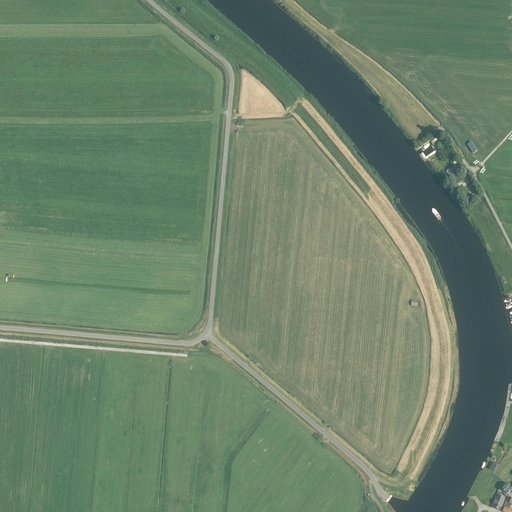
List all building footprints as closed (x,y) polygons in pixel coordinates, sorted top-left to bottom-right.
[(449,170),(452,174),(458,170),(455,166),(449,170)] [(458,189),(454,193),(458,198),(462,194),(458,189)] [(497,465),(492,462),(488,469),(494,472),(497,465)] [(511,492),(511,488),(506,483),(502,487),(503,487),(501,490),(507,495),(510,491),(511,493),(511,492)] [(492,508),(498,510),(499,507),(501,508),(505,499),(499,496),(499,497),(496,496),(494,500),(495,501),(492,508)]
